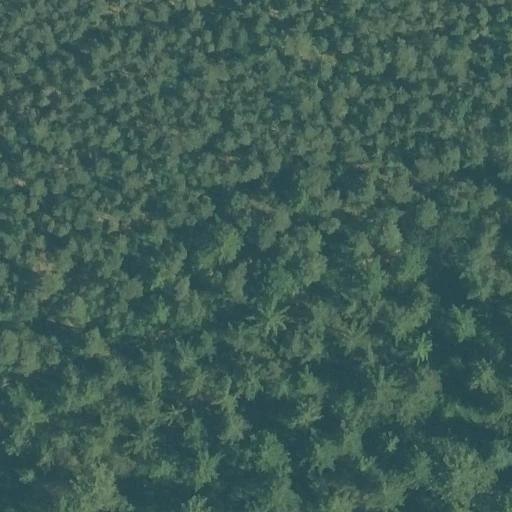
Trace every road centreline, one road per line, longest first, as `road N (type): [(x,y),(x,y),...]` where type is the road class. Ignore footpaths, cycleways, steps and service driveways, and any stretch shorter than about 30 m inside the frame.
road 1 (track): [(511,210),(0,374)]
road 2 (track): [(423,238),(482,511)]
